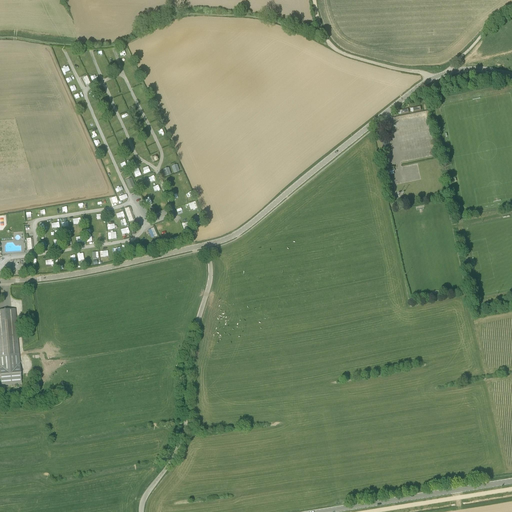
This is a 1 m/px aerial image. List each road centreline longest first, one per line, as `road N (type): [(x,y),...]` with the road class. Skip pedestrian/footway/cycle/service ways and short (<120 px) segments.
road 1 (unclassified): [(206,245),(243,229),(409,93),(447,72)]
road 2 (unclassified): [(141,511),(182,432),(181,375),(210,277),(206,245)]
road 3 (unclassified): [(0,281),(206,245)]
road 4 (tertiary): [(511,480),(316,511)]
